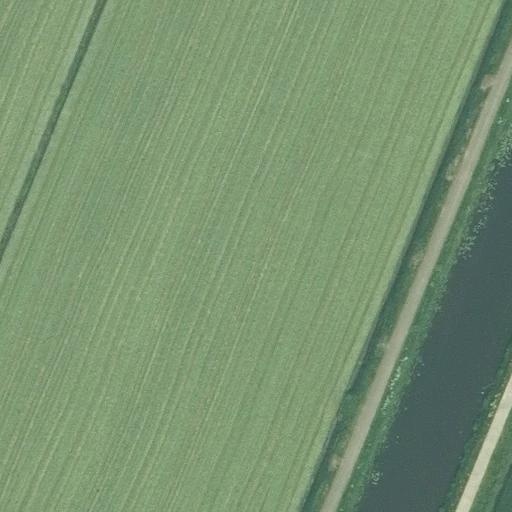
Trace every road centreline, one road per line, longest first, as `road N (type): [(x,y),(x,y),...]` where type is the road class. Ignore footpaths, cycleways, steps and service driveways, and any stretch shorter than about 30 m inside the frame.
road 1 (unclassified): [(326,511),(511,50)]
road 2 (unclassified): [(461,511),(511,388)]
